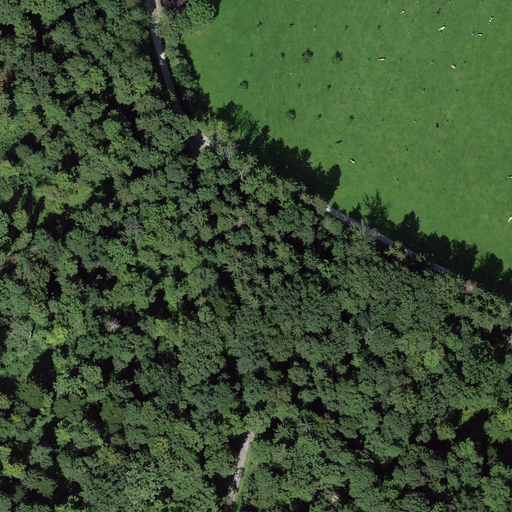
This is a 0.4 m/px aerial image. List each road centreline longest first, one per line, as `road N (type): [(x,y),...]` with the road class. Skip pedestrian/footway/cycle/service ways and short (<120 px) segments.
road 1 (track): [(182,127),(240,363),(246,444),(226,511)]
road 2 (track): [(511,308),(182,127)]
road 3 (track): [(352,511),(246,427)]
road 4 (track): [(146,0),(182,127)]
